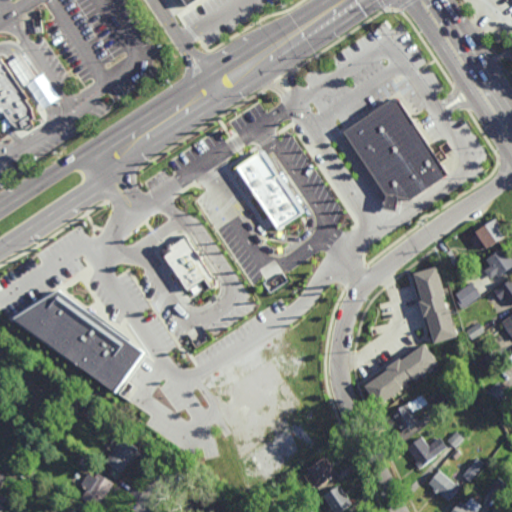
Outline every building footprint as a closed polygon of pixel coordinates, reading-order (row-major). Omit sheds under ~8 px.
[(156,0),(168,18),(197,0),(156,0)] [(38,78),(23,55),(11,62),(25,86),(38,78)] [(0,107),(0,73),(7,69),(36,111),(36,116),(36,120),(33,124),(35,127),(27,133),(25,130),(23,131),(20,131),(16,129),(12,124),(0,107)] [(396,97),(343,133),(384,198),(409,202),(450,175),(396,97)] [(259,160),(297,216),(264,239),(225,182),(239,173),(259,160)] [(502,225),(505,223),(508,227),(505,229),(509,234),(488,248),(484,243),(478,247),(471,237),(478,232),(477,230),(480,228),(479,227),(483,224),(483,226),(497,217),(502,225)] [(146,254),(176,295),(203,277),(174,235),(156,247),(146,254)] [(511,268),(499,277),(498,274),(491,278),(485,270),(491,265),(487,259),(505,246),(511,255),(511,268)] [(452,267),(444,254),(452,249),(460,261),(452,267)] [(415,273),(433,344),(457,338),(439,267),(415,273)] [(511,306),(505,297),(502,300),(496,291),(511,278),(511,306)] [(462,309),(457,302),(460,299),(456,293),(473,282),(482,296),(462,309)] [(61,290),(14,318),(116,394),(146,353),(61,290)] [(511,338),(510,340),(502,329),(506,326),(503,322),(511,316),(510,316),(511,314),(511,338)] [(473,340),(467,331),(480,322),(486,332),(473,340)] [(365,384),(379,404),(440,365),(427,344),(365,384)] [(487,372),(479,361),(492,351),(500,362),(487,372)] [(58,415),(43,404),(62,378),(77,389),(58,415)] [(496,404),(487,390),(501,381),(510,395),(496,404)] [(441,412),(430,400),(447,386),(458,398),(441,412)] [(414,412),(420,422),(401,432),(398,425),(396,426),(393,421),(395,420),(391,413),(423,394),(428,402),(414,412)] [(95,424),(82,415),(90,403),(103,413),(95,424)] [(456,448),(448,440),(457,431),(465,438),(456,448)] [(140,450),(123,473),(107,462),(114,453),(109,449),(115,440),(119,443),(124,437),(140,450)] [(429,446),(441,437),(449,447),(420,469),(415,464),(418,462),(407,448),(422,437),(429,446)] [(457,459),(453,455),(458,449),(462,453),(457,459)] [(91,472),(87,470),(88,468),(79,464),(84,456),(97,463),(91,472)] [(332,463),(334,462),(336,465),(333,467),(339,474),(320,487),(308,469),(327,456),(332,463)] [(472,482),(464,476),(478,458),(486,464),(472,482)] [(87,473),(88,472),(96,478),(99,473),(116,483),(99,509),(82,498),(87,489),(84,487),(85,486),(83,484),(83,483),(77,479),(79,475),(81,476),(84,471),(87,473)] [(457,484),(458,483),(463,486),(450,501),(439,492),(438,495),(433,491),(435,489),(429,484),(441,471),(457,484)] [(0,492),(9,498),(5,506),(6,507),(3,511),(0,511),(0,472),(7,477),(0,490),(0,492)] [(14,483),(9,480),(13,473),(18,477),(14,483)] [(509,486),(499,498),(490,490),(498,480),(500,478),(509,486)] [(30,490),(24,487),(28,480),(33,483),(30,490)] [(345,492),(346,491),(349,494),(347,496),(352,505),(340,511),(334,511),(333,510),(330,511),(329,510),(331,508),(324,496),(340,485),(345,492)] [(272,509),(271,507),(268,510),(263,505),(272,497),(277,503),(273,506),(274,507),(272,509)] [(483,506),(477,511),(453,511),(462,501),(466,505),(472,497),(483,506)]
